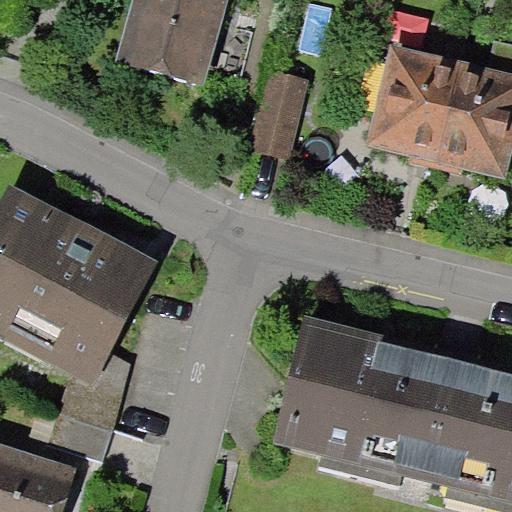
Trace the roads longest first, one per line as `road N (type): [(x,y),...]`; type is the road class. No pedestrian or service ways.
road 1 (residential): [(249,243),(177,511)]
road 2 (residential): [(249,243),(0,121)]
road 3 (residential): [(511,302),(249,243)]
